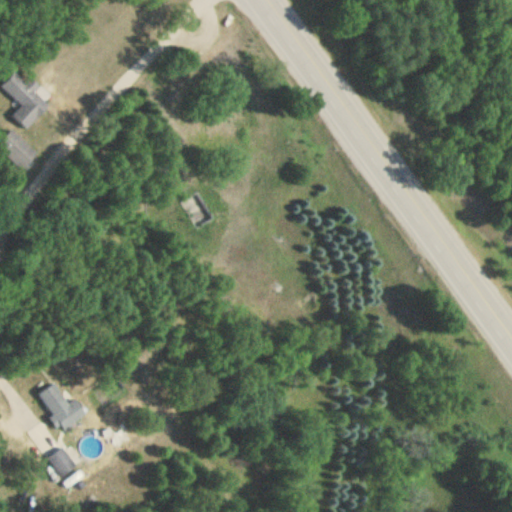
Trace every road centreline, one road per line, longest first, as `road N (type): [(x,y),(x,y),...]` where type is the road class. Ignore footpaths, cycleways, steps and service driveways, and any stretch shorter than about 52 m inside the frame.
road 1 (primary): [(511,333),(263,0)]
road 2 (residential): [(0,235),(118,85),(199,0)]
